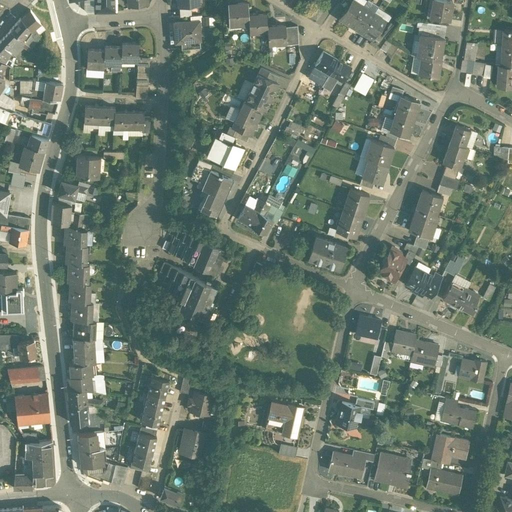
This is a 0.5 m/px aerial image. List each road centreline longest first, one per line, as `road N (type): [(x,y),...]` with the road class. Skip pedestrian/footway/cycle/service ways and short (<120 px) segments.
road 1 (secondary): [(75,497),(46,335),(40,231),(44,179),(70,96),(64,24)]
road 2 (residential): [(441,511),(305,480),(354,287)]
road 3 (residential): [(323,30),(223,229)]
road 4 (residential): [(354,287),(445,99)]
road 5 (residential): [(150,217),(161,16)]
road 6 (residential): [(505,353),(354,287)]
road 7 (residential): [(505,353),(465,511)]
road 8 (residential): [(354,287),(223,229)]
road 9 (residential): [(445,99),(323,30)]
road 10 (residential): [(177,380),(141,511)]
